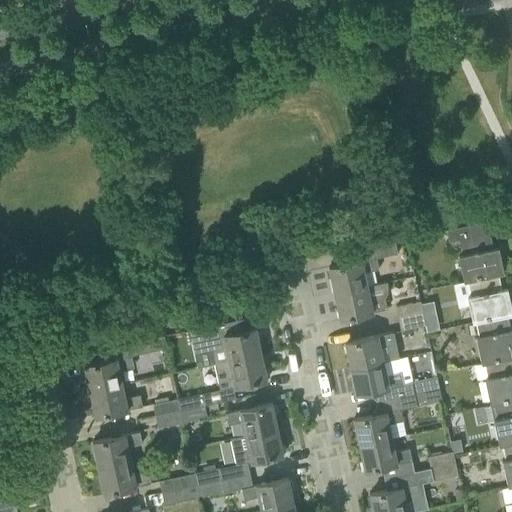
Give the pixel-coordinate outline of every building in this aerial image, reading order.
[(498,246),(492,247),(487,220),(447,229),(449,241),(459,239),(462,254),(458,255),(464,281),(467,280),(498,273),(504,272),(498,246)] [(376,257),(397,252),(394,240),(358,248),(360,260),(328,267),(334,293),(366,286),(363,271),(378,268),(376,257)] [(511,312),(511,310),(508,294),(507,287),(501,288),(498,273),(467,280),(470,294),(467,295),(472,321),(476,320),(507,314),(511,312)] [(387,308),(385,298),(386,295),(387,291),(387,287),(386,282),(366,286),(334,293),(339,318),(387,308)] [(422,313),(420,303),(420,301),(395,306),(397,318),(422,313)] [(424,319),(422,313),(397,318),(400,329),(425,324),(424,319)] [(511,328),(510,329),(507,314),(476,320),(479,336),(476,337),(481,363),(485,362),(511,356),(511,328)] [(436,317),(424,319),(425,324),(426,332),(439,329),(436,317)] [(224,334),(221,323),(189,330),(191,341),(209,337),(215,364),(229,361),(229,360),(261,353),(256,327),(224,334)] [(364,337),(345,342),(350,368),(382,361),(397,357),(394,342),(391,331),(364,337)] [(130,354),(151,350),(149,338),(113,346),(116,358),(84,365),(89,390),(121,383),(118,369),(133,366),(130,354)] [(233,386),(247,383),(267,379),(261,353),(229,360),(229,361),(215,364),(218,377),(220,389),(233,386)] [(511,356),(485,362),(488,377),(485,378),(490,404),(494,403),(511,399),(511,356)] [(385,374),(382,361),(350,368),(356,393),(403,383),(400,371),(385,374)] [(411,382),(413,393),(438,388),(436,376),(411,382)] [(124,397),(121,383),(89,390),(95,416),(141,406),(139,394),(124,397)] [(441,399),(438,388),(413,393),(416,405),(441,399)] [(204,405),(201,393),(177,398),(179,410),(204,405)] [(179,410),(177,398),(152,404),(155,415),(179,410)] [(490,404),(475,407),(478,423),(494,419),(499,445),(502,444),(511,442),(511,399),(494,403),(490,404)] [(272,402),(252,407),(225,413),(228,424),(242,421),(245,435),(278,428),(272,402)] [(206,417),(204,405),(179,410),(182,422),(206,417)] [(400,408),(373,414),(353,418),(359,444),(390,437),(387,423),(402,420),(400,408)] [(182,422),(179,410),(155,415),(157,427),(182,422)] [(247,462),(264,458),(283,454),(278,428),(245,435),(231,438),(234,451),(236,464),(247,462)] [(138,431),(112,437),(92,441),(98,467),(130,460),(127,446),(141,443),(138,431)] [(394,452),(390,437),(359,444),(364,470),(411,460),(408,449),(394,452)] [(460,438),(452,440),(454,452),(463,450),(460,438)] [(511,442),(502,444),(506,459),(502,460),(508,486),(511,485),(511,442)] [(452,451),(428,456),(430,468),(454,463),(452,451)] [(132,473),(130,460),(98,467),(103,493),(149,483),(147,470),(132,473)] [(17,511),(12,489),(6,490),(0,462),(0,511),(17,511)] [(457,475),(454,463),(430,468),(433,480),(457,475)] [(220,479),(217,468),(193,473),(195,485),(220,479)] [(195,485),(193,473),(168,478),(159,480),(161,492),(195,485)] [(294,503),(288,477),(270,481),(252,485),(241,487),(243,499),(258,496),(259,504),(261,510),(294,503)] [(222,491),(220,479),(195,485),(198,496),(222,491)] [(389,489),(369,493),(373,511),(407,511),(426,508),(421,482),(389,489)] [(198,496),(195,485),(161,492),(164,504),(198,496)] [(511,485),(508,486),(501,488),(504,502),(511,500),(511,504),(511,485)] [(295,511),(294,503),(261,510),(261,511),(295,511)]
